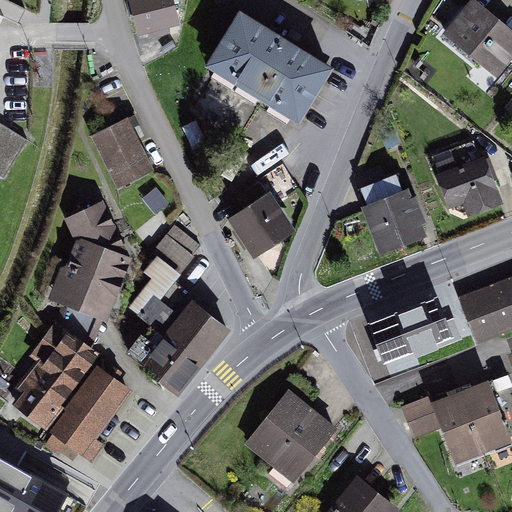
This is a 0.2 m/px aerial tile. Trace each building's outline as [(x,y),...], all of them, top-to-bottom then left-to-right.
[(174,0),(128,0),(137,33),(181,22),(174,0)] [(511,27),(479,0),(468,0),(443,31),(497,76),(511,58),(511,27)] [(334,61),(240,4),(233,15),(223,9),(206,37),(214,42),(202,61),(217,70),(193,110),(240,138),(266,97),(299,117),(334,61)] [(128,114),(91,133),(117,186),(155,167),(128,114)] [(0,176),(3,178),(28,140),(0,121),(0,176)] [(381,133),(386,148),(400,143),(395,128),(381,133)] [(438,170),(435,171),(448,205),(463,200),(468,213),(504,200),(486,152),(479,154),(474,140),(433,155),(438,170)] [(365,201),(360,203),(379,251),(428,232),(423,220),(427,219),(416,192),(413,194),(409,184),(405,185),(399,169),(359,185),(365,201)] [(157,186),(143,197),(155,213),(169,202),(157,186)] [(270,188),(227,216),(253,256),(296,228),(270,188)] [(103,196),(65,216),(76,238),(64,266),(61,265),(49,297),(108,319),(133,255),(103,196)] [(201,245),(175,223),(151,253),(155,256),(144,269),(152,275),(129,305),(137,311),(153,291),(161,297),(174,281),(201,245)] [(511,275),(459,295),(477,342),(511,328),(511,275)] [(230,325),(174,281),(161,297),(153,291),(137,311),(136,313),(147,322),(125,350),(178,392),(230,325)] [(446,289),(364,319),(381,365),(442,342),(434,320),(455,313),(446,289)] [(455,313),(434,320),(442,342),(446,351),(472,342),(460,311),(455,313)] [(99,349),(56,317),(32,349),(40,355),(16,386),(22,391),(13,403),(46,428),(63,405),(60,402),(99,349)] [(110,372),(97,363),(48,431),(52,434),(44,445),(55,453),(58,449),(74,461),(79,454),(92,463),(105,444),(97,437),(132,388),(116,377),(120,371),(114,367),(110,372)] [(281,387),(286,391),(245,442),(294,481),(339,425),(309,402),(318,390),(294,371),(281,387)] [(488,376),(434,396),(433,393),(401,405),(414,439),(443,428),(456,462),(511,440),(511,384),(508,374),(490,381),(488,376)] [(59,511),(73,489),(0,448),(0,511),(59,511)] [(395,511),(400,506),(358,472),(325,511),(395,511)]
